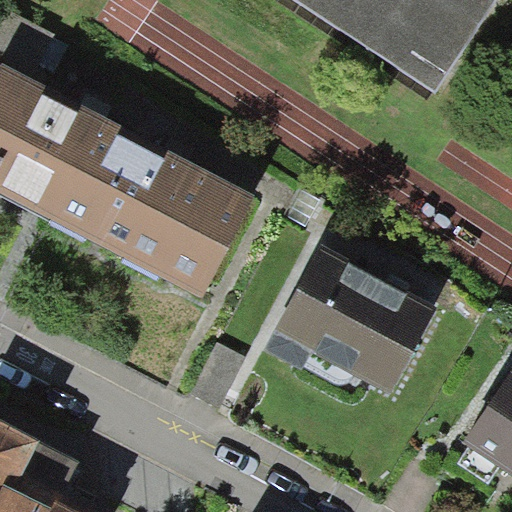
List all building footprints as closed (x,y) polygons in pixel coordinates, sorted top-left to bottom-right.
[(292,0),(437,96),(500,0),(292,0)] [(0,189),(67,223),(113,129),(0,73),(0,189)] [(113,129),(67,223),(199,288),(245,194),(113,129)] [(269,332),(381,391),(427,304),(315,245),(269,332)] [(237,356),(210,343),(185,393),(212,406),(237,356)] [(511,475),(511,374),(501,369),(457,444),(511,475)] [(0,511),(85,511),(72,506),(86,475),(0,435),(0,511)]
